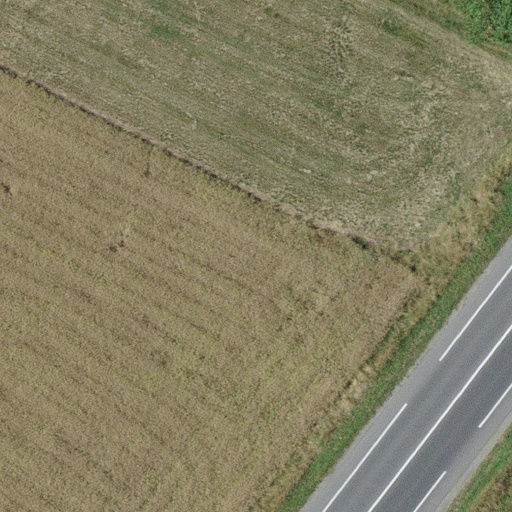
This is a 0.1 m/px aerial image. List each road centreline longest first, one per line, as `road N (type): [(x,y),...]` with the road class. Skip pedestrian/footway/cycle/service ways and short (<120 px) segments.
road 1 (primary): [(370,511),(511,328)]
road 2 (track): [(388,0),(511,61)]
